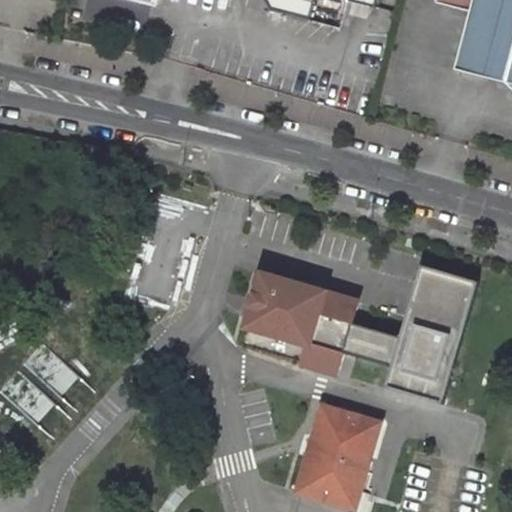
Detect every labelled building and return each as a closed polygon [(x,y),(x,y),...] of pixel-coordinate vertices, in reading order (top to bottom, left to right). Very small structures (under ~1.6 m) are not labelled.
[(134,0),(162,7),(163,0),(271,0),(280,12),(316,21),(321,0),(134,0)] [(475,12),(460,69),(496,79),(499,69),(507,77),(511,83),(511,0),(440,0),(440,2),(475,12)] [(394,366),(388,387),(443,402),(478,282),(422,266),(402,337),(394,366)] [(353,323),(359,301),(263,274),(254,304),(251,316),(242,346),(338,373),(344,352),(394,366),(402,337),(353,323)] [(251,316),(254,304),(248,302),(245,315),(251,316)] [(380,414),(324,399),(314,438),(301,485),(357,500),(380,414)]
